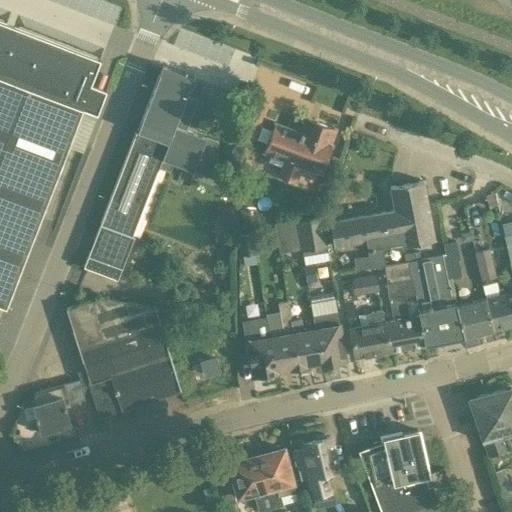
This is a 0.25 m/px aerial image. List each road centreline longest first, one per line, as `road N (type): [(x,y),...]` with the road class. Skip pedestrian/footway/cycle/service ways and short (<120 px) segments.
road 1 (unclassified): [(0,425),(162,0)]
road 2 (unclassified): [(0,488),(217,424),(430,375)]
road 3 (tertiary): [(236,0),(511,111)]
road 4 (residential): [(364,119),(511,181)]
road 5 (residential): [(430,375),(470,511)]
